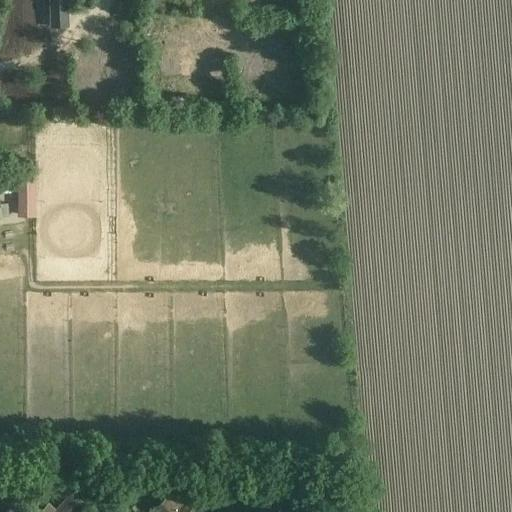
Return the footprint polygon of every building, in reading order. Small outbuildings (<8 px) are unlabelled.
[(65,0),(62,0),(50,0),(51,29),(66,28),(65,0)] [(259,5),(260,29),(288,28),(287,3),(259,5)] [(181,5),(182,27),(210,26),(209,4),(181,5)] [(84,31),(97,30),(96,17),(84,17),(84,31)] [(35,177),(18,177),(19,215),(36,215),(35,177)] [(75,511),(83,504),(69,491),(53,509),(47,503),(38,511),(75,511)] [(166,496),(153,508),(156,511),(197,511),(206,504),(194,491),(184,500),(177,507),(166,496)] [(8,493),(0,500),(0,511),(15,511),(21,507),(8,493)] [(253,493),(241,506),(246,511),(273,511),(268,507),(271,504),(265,498),(262,501),(253,493)]
